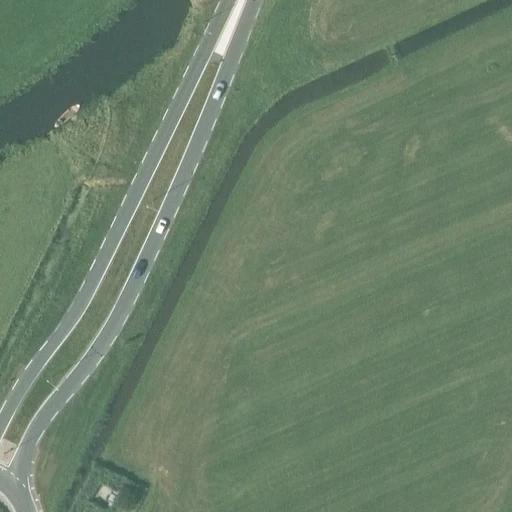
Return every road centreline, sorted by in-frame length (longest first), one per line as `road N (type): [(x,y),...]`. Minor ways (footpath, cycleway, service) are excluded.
road 1 (secondary): [(11,492),(43,419),(130,299),(224,83),(235,14)]
road 2 (secondary): [(235,14),(197,70),(90,294),(0,427)]
